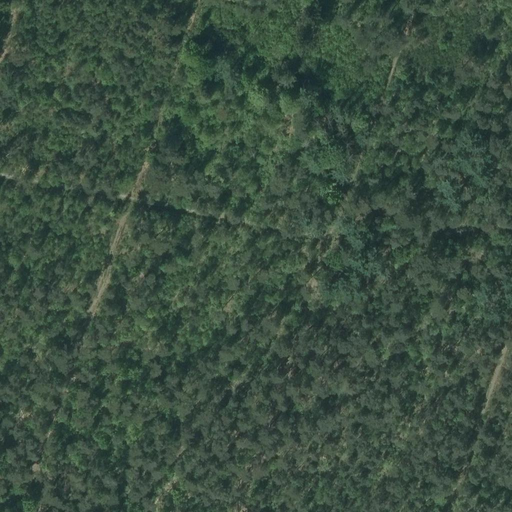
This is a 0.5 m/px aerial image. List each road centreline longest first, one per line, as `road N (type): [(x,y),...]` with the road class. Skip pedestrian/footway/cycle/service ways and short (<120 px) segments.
road 1 (track): [(196,0),(105,287),(88,313),(18,511)]
road 2 (track): [(414,0),(234,511)]
road 3 (track): [(0,174),(329,238),(511,222)]
road 4 (track): [(511,323),(448,511)]
